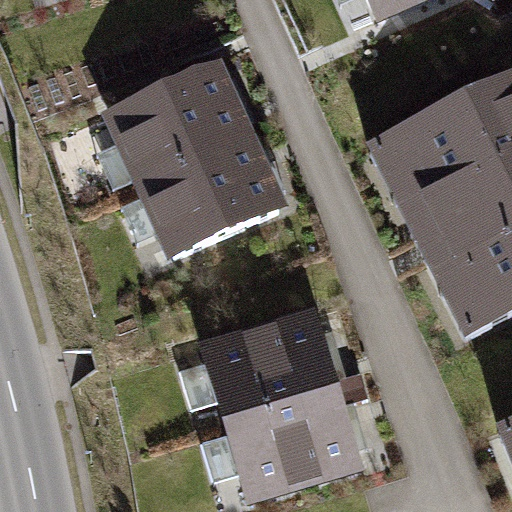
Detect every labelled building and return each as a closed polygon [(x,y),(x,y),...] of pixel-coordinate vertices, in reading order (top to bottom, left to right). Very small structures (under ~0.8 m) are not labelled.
[(367,0),(377,22),(426,0),(367,0)] [(111,121),(142,190),(246,144),(215,74),(111,121)] [(511,83),(370,156),(466,343),(511,319),(511,83)] [(142,190),(175,261),(278,215),(246,144),(142,190)] [(204,357),(226,431),(336,398),(314,325),(204,357)] [(226,431),(248,504),(358,471),(336,398),(226,431)] [(511,430),(500,436),(511,465),(511,430)]
